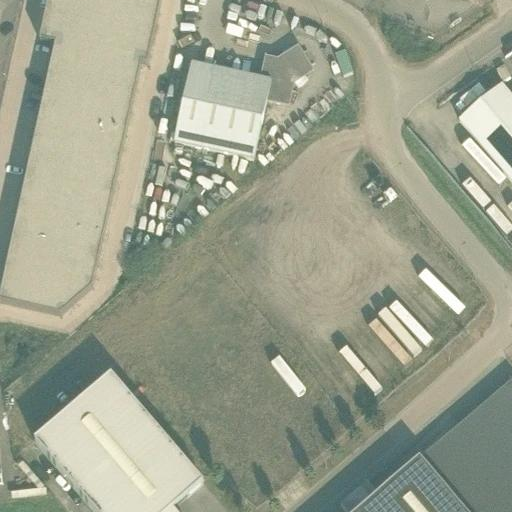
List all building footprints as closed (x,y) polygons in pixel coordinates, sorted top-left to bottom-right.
[(54,46),(76,50),(86,0),(48,0),(39,43),(54,46)] [(86,0),(76,50),(111,58),(124,0),(86,0)] [(124,0),(111,58),(142,65),(148,66),(162,0),(124,0)] [(142,65),(111,58),(76,50),(54,46),(47,78),(135,97),(142,65)] [(254,163),(267,104),(290,109),(290,108),(286,107),(291,84),(309,72),(297,53),(278,65),(265,62),(267,57),(265,57),(260,80),(192,65),(174,145),(254,163)] [(135,97),(47,78),(41,110),(128,129),(135,97)] [(511,184),(511,99),(511,98),(502,87),(459,123),(511,184)] [(41,110),(34,143),(121,161),(128,129),(41,110)] [(317,142),(197,244),(339,410),(446,318),(445,318),(460,305),(458,302),(456,304),(317,142)] [(114,194),(121,161),(34,143),(27,175),(114,194)] [(27,175),(20,208),(106,226),(114,194),(27,175)] [(99,258),(106,226),(20,208),(13,240),(99,258)] [(6,272),(92,291),(99,258),(13,240),(6,272)] [(92,291),(6,272),(0,299),(0,304),(61,318),(92,291)] [(35,444),(92,511),(175,511),(174,510),(203,485),(112,378),(35,444)] [(511,511),(511,382),(360,511),(511,511)]
